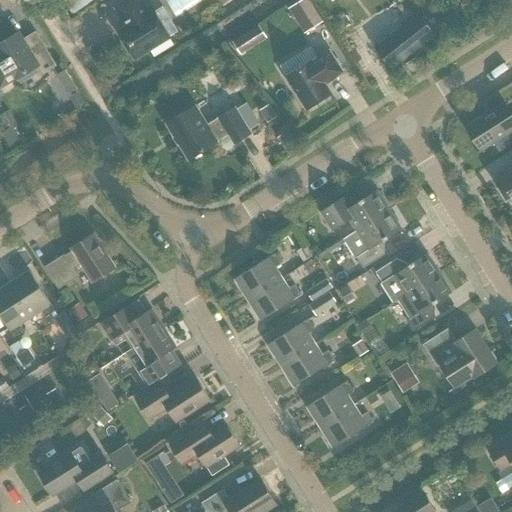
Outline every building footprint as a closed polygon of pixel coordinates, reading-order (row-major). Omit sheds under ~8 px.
[(92,0),(66,0),(74,12),(92,0)] [(170,38),(155,12),(150,15),(141,0),(131,0),(118,9),(129,28),(120,33),(136,58),(170,38)] [(169,0),(178,16),(205,0),(169,0)] [(309,0),(293,12),(307,32),(325,18),(311,0),(309,0)] [(420,16),(378,48),(393,68),(435,36),(420,16)] [(0,44),(0,89),(1,90),(15,81),(40,66),(45,74),(57,66),(37,32),(24,39),(20,32),(0,44)] [(330,52),(312,63),(311,61),(287,77),(308,110),(332,95),(325,84),(343,72),(330,52)] [(406,64),(412,73),(422,67),(416,58),(406,64)] [(57,76),(70,96),(79,91),(67,70),(57,76)] [(467,128),(482,151),(511,132),(511,114),(505,103),(467,128)] [(261,111),(268,123),(278,117),(270,105),(261,111)] [(168,124),(190,160),(218,142),(229,135),(235,144),(252,133),(236,108),(219,119),(222,123),(211,130),(196,107),(168,124)] [(511,170),(495,181),(511,207),(511,170)] [(390,210),(378,191),(354,206),(347,195),(321,212),(333,231),(350,220),(357,231),(390,210)] [(357,231),(345,238),(364,268),(385,255),(379,244),(402,229),(390,210),(357,231)] [(71,249),(75,254),(68,259),(65,254),(45,267),(59,290),(79,277),(75,269),(82,265),(94,283),(117,268),(95,234),(71,249)] [(297,252),(304,262),(313,257),(307,246),(297,252)] [(283,278),(276,268),(282,264),(276,253),(235,279),(248,300),(283,278)] [(398,300),(407,294),(440,273),(428,254),(404,269),(397,259),(376,272),(383,283),(385,282),(397,301),(398,300)] [(56,311),(30,271),(10,284),(32,318),(42,312),(46,318),(56,311)] [(407,294),(398,300),(410,319),(407,321),(414,332),(436,318),(429,308),(452,293),(440,273),(407,294)] [(289,288),(283,278),(248,300),(262,321),(302,295),(295,285),(289,288)] [(317,286),(323,295),(334,288),(328,279),(317,286)] [(32,318),(10,284),(0,290),(0,314),(15,338),(25,331),(21,325),(32,318)] [(339,292),(347,304),(357,297),(349,286),(339,292)] [(310,305),(317,317),(338,304),(331,292),(310,305)] [(70,309),(79,322),(89,315),(81,302),(70,309)] [(116,346),(128,339),(133,348),(165,328),(152,309),(142,316),(134,303),(102,324),(116,346)] [(316,344),(309,333),(315,329),(309,319),(268,345),(281,366),(316,344)] [(59,334),(72,339),(76,327),(63,322),(59,334)] [(133,348),(126,353),(139,372),(146,383),(174,365),(167,354),(177,348),(165,328),(133,348)] [(457,342),(449,329),(424,345),(438,366),(441,364),(456,388),(473,377),(474,378),(498,363),(476,330),(457,342)] [(353,346),(360,357),(370,351),(363,340),(353,346)] [(329,350),(322,354),(316,344),(281,366),(295,386),(335,361),(329,350)] [(27,350),(17,356),(24,367),(34,360),(27,350)] [(408,362),(391,373),(404,391),(420,381),(408,362)] [(89,379),(97,390),(110,381),(103,370),(89,379)] [(0,394),(13,386),(7,376),(0,381),(0,394)] [(150,420),(168,409),(177,423),(211,401),(196,378),(169,395),(161,383),(136,399),(150,420)] [(355,406),(348,395),(355,391),(348,381),(307,407),(321,427),(355,406)] [(102,400),(109,411),(119,404),(112,393),(102,400)] [(362,416),(355,406),(321,427),(334,448),(374,422),(368,412),(362,416)] [(94,416),(105,427),(113,418),(102,407),(94,416)] [(188,434),(170,445),(183,466),(200,456),(204,463),(208,468),(213,476),(230,465),(225,457),(241,446),(226,424),(203,439),(195,444),(188,434)] [(511,436),(489,451),(502,471),(511,464),(511,436)] [(151,457),(157,465),(171,455),(166,447),(151,457)] [(80,448),(40,473),(54,496),(77,482),(84,493),(115,473),(103,454),(89,462),(80,448)] [(117,511),(132,502),(118,480),(94,495),(102,508),(96,511),(117,511)] [(262,511),(276,503),(262,481),(231,500),(224,489),(202,503),(208,511),(262,511)] [(402,511),(436,511),(424,492),(400,507),(402,511)] [(453,511),(478,511),(472,500),(453,511)]
